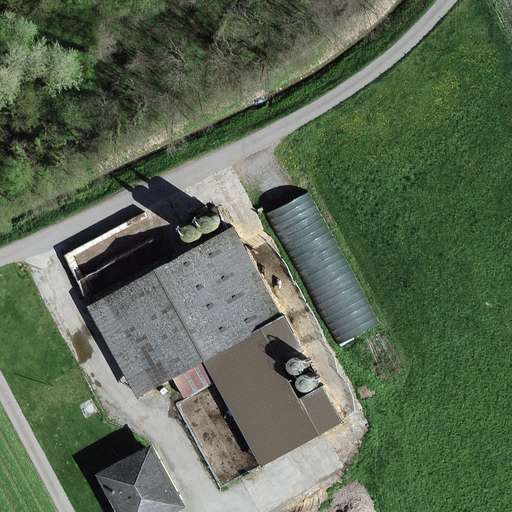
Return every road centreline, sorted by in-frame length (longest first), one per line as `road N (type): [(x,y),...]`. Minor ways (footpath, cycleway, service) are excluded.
road 1 (unclassified): [(448,0),(393,57),(302,118),(0,259)]
road 2 (residential): [(0,384),(68,511)]
